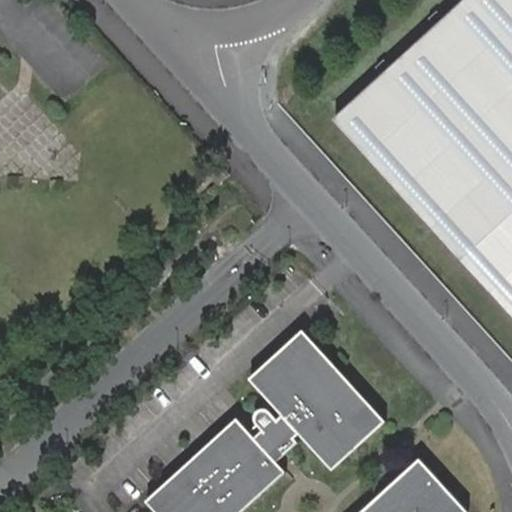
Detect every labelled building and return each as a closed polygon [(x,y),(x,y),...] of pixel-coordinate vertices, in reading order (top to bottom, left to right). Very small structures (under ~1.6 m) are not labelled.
[(511,0),(459,0),(333,115),(511,311),(511,0)] [(218,162),(230,175),(231,174),(219,161),(218,162)] [(220,185),(230,175),(218,162),(208,172),(220,185)] [(303,332),(251,380),(284,416),(279,421),(270,411),(268,410),(262,409),(258,412),(256,414),(255,417),(255,420),(256,424),(248,431),(238,420),(148,502),(156,511),(244,511),(286,474),(277,463),(298,444),(295,440),(300,435),(333,472),(386,423),(303,332)] [(469,511),(421,459),(364,511),(469,511)]
